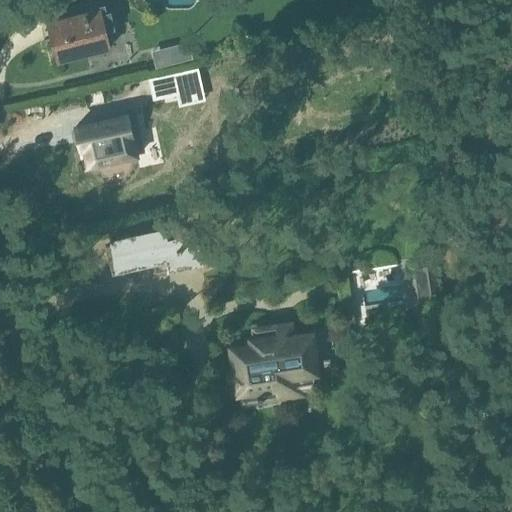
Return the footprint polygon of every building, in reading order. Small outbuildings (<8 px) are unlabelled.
[(69,21),(50,26),(59,61),(106,49),(105,48),(113,46),(110,32),(115,31),(114,30),(116,30),(111,10),(106,11),(104,6),(103,6),(103,3),(81,9),(67,12),(69,21)] [(197,67),(149,77),(154,98),(202,87),(197,67)] [(77,131),(72,132),(73,133),(77,132),(79,142),(75,143),(75,145),(79,144),(80,148),(85,147),(89,165),(136,154),(135,152),(143,151),(135,115),(128,117),(127,115),(76,127),(77,131)] [(164,231),(107,244),(114,272),(169,260),(172,269),(202,262),(199,250),(198,245),(193,237),(185,224),(164,231)] [(407,265),(412,302),(440,299),(436,262),(407,265)] [(289,325),(270,328),(271,335),(250,338),(251,345),(231,348),(235,371),(230,372),(233,390),(242,389),(244,403),(257,400),(258,402),(262,401),(262,400),(276,398),(274,384),(282,383),(282,380),(288,380),(289,390),(314,386),(312,372),(314,371),(311,353),(313,353),(310,336),(291,338),(289,325)]
